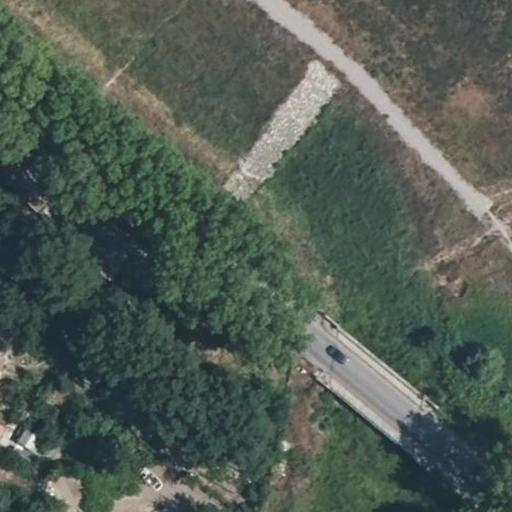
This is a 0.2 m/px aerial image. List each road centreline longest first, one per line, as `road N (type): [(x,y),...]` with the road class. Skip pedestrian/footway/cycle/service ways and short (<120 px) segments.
road 1 (tertiary): [(0,80),(423,429),(511,492)]
road 2 (track): [(261,0),(382,99),(511,247)]
